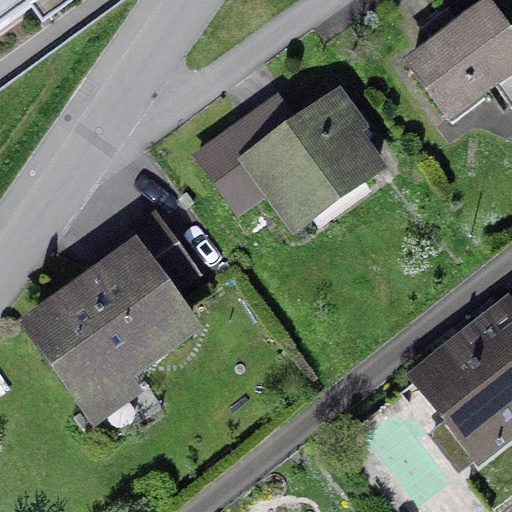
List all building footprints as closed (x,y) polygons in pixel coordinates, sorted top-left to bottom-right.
[(0,0),(0,37),(53,0),(0,0)] [(511,117),(511,49),(485,13),(457,33),(443,15),(420,32),(433,51),(406,71),(447,126),(480,102),(475,96),(489,86),(511,117)] [(356,133),(332,100),(254,156),(235,131),(193,162),(231,214),(264,190),(294,232),(372,176),(346,140),(356,133)] [(79,406),(184,331),(160,298),(190,276),(152,222),(119,246),(129,260),(27,333),(79,406)] [(428,439),(455,473),(511,427),(511,317),(506,310),(411,385),(444,426),(428,439)]
